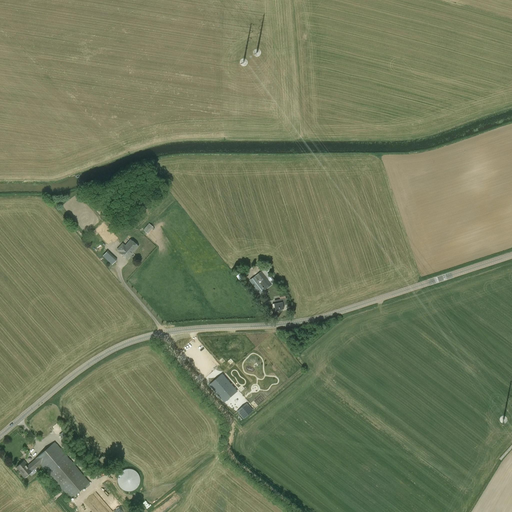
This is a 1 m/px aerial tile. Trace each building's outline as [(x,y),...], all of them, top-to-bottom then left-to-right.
[(107,244),(116,236),(78,194),(69,202),(107,244)] [(153,227),(149,224),(143,230),(148,234),(153,227)] [(130,239),(125,246),(122,244),(117,250),(119,252),(127,260),(138,246),(130,239)] [(112,265),(117,260),(103,247),(99,252),(103,256),(112,265)] [(265,270),(250,281),(256,289),(255,289),(256,292),(257,291),(260,294),(272,285),(274,283),(269,276),(265,270)] [(280,299),(274,300),(275,304),(273,304),(273,308),(275,308),(276,311),(284,309),(283,305),(288,305),(286,298),(285,294),(279,295),(280,299)] [(210,380),(208,382),(214,389),(213,390),(216,392),(222,399),(224,397),(234,389),(220,372),(210,380)] [(253,411),(248,405),(239,413),(243,419),(253,411)] [(55,442),(27,466),(23,461),(16,468),(16,469),(17,468),(21,473),(20,474),(24,478),(39,464),(44,469),(61,489),(70,500),(90,482),(55,442)] [(123,476),(120,476),(119,489),(137,490),(139,470),(123,469),(123,476)]
